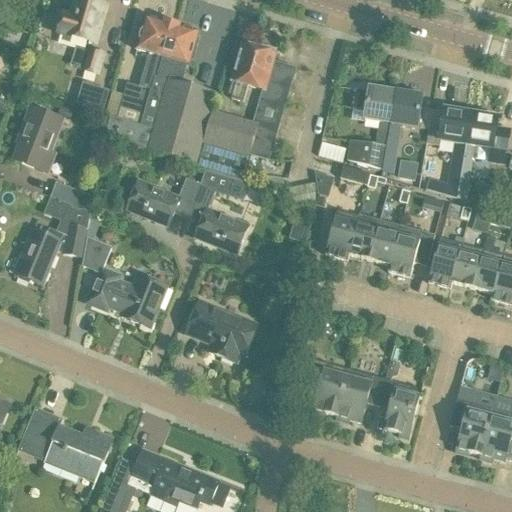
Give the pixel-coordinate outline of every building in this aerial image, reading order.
[(95,46),(106,6),(101,5),(100,7),(94,5),(95,3),(83,0),(77,0),(72,18),(64,16),(59,35),(78,41),(71,68),(82,71),(81,73),(100,78),(106,54),(92,51),(93,45),(95,46)] [(143,127),(173,24),(172,24),(171,26),(161,23),(159,20),(153,18),(150,20),(146,18),(137,52),(149,55),(140,88),(127,84),(117,119),(143,127)] [(175,25),(173,24),(143,127),(192,143),(202,146),(202,145),(216,95),(172,83),(178,64),(189,67),(199,34),(195,33),(193,30),(188,29),(185,30),(174,27),(175,25)] [(0,46),(21,54),(28,35),(0,25),(0,46)] [(269,162),(296,71),(274,64),(278,51),(263,47),(262,52),(244,47),(233,83),(237,85),(233,101),(244,104),(249,89),(265,94),(255,125),(214,113),(204,146),(202,145),(202,146),(192,143),(143,127),(117,119),(117,120),(110,118),(106,139),(148,153),(196,167),(195,168),(242,182),(249,184),(287,188),(288,181),(244,174),(249,159),(250,159),(251,156),(269,162)] [(77,104),(104,112),(110,93),(83,85),(77,104)] [(397,94),(371,90),(370,94),(358,92),(355,112),(367,114),(366,122),(377,124),(375,146),(348,143),(346,162),(383,172),(383,174),(384,174),(397,94)] [(430,133),(433,112),(421,110),(423,99),(419,98),(420,94),(410,92),(409,96),(397,94),(384,174),(393,175),(398,139),(401,139),(402,128),(430,133)] [(44,173),(63,123),(31,111),(23,132),(25,132),(14,162),(44,173)] [(446,112),(446,114),(433,112),(430,133),(428,146),(441,148),(441,145),(453,147),(452,157),(454,158),(451,184),(450,183),(448,198),(458,201),(473,116),(460,114),(461,113),(450,112),(450,113),(446,112)] [(473,116),(458,201),(466,203),(469,186),(473,160),(476,161),(478,149),(492,151),(490,163),(504,165),(509,134),(496,131),(497,120),(493,119),(494,116),(484,114),(483,117),(483,118),(473,116)] [(343,165),(346,151),(321,145),(318,159),(343,165)] [(340,181),(367,188),(371,176),(343,169),(340,181)] [(244,203),(249,186),(207,174),(201,187),(202,187),(189,220),(202,226),(196,240),(238,257),(249,228),(209,212),(216,194),(244,203)] [(371,177),(368,189),(375,191),(379,179),(371,177)] [(202,187),(201,187),(187,181),(180,200),(139,184),(128,212),(169,229),(175,215),(189,220),(202,187)] [(51,199),(73,208),(72,210),(90,218),(93,199),(56,184),(51,199)] [(315,185),(305,187),(310,211),(314,210),(316,190),(315,185)] [(403,192),(399,203),(407,206),(410,194),(403,192)] [(33,232),(15,275),(19,277),(19,280),(29,285),(31,282),(43,287),(58,253),(63,255),(83,259),(87,240),(91,220),(90,220),(90,218),(72,210),(73,208),(51,199),(44,215),(61,222),(57,233),(49,231),(46,238),(33,232)] [(490,226),(494,212),(478,208),(475,222),(490,226)] [(472,211),(464,209),(461,221),(469,223),(472,211)] [(511,215),(505,214),(494,212),(490,226),(510,231),(511,223),(511,215)] [(348,263),(350,258),(349,257),(357,226),(358,227),(360,217),(359,218),(338,213),(326,257),(348,263)] [(362,261),(370,263),(378,232),(377,232),(380,222),(360,217),(358,227),(357,226),(349,257),(350,258),(362,261)] [(87,240),(88,240),(93,242),(100,224),(91,220),(87,240)] [(305,244),(310,227),(294,222),(290,240),(305,244)] [(378,266),(378,265),(390,268),(391,269),(401,228),(380,222),(377,232),(378,232),(370,263),(378,266)] [(411,280),(415,265),(427,269),(435,237),(401,228),(391,269),(390,268),(388,274),(411,280)] [(150,330),(167,289),(139,277),(134,290),(118,283),(120,279),(103,272),(112,250),(93,242),(88,240),(83,268),(101,275),(88,305),(106,312),(108,308),(124,314),(122,319),(150,330)] [(451,291),(453,285),(452,285),(462,246),(441,240),(429,285),(451,291)] [(465,289),(473,291),(483,252),(462,246),(452,285),(453,285),(465,289)] [(481,293),(493,296),(504,257),(483,252),(473,291),(481,293)] [(511,259),(504,257),(493,296),(491,302),(511,307),(511,259)] [(244,360),(257,327),(200,304),(187,336),(212,347),(209,354),(237,366),(240,358),(244,360)] [(293,321),(298,307),(288,304),(283,318),(293,321)] [(319,393),(313,416),(325,419),(326,416),(338,419),(350,372),(314,362),(307,389),(319,393)] [(390,412),(385,432),(388,433),(401,437),(400,440),(409,442),(422,392),(391,383),(392,379),(397,377),(400,367),(398,364),(392,362),(386,382),(379,409),(390,412)] [(491,368),(487,381),(501,384),(504,371),(491,368)] [(338,419),(337,423),(349,426),(350,422),(362,425),(367,406),(379,409),(386,382),(350,372),(338,419)] [(484,405),(486,395),(451,388),(449,397),(484,405)] [(482,458),(481,462),(493,465),(494,461),(505,464),(511,445),(511,401),(498,398),(494,411),(481,458),(482,458)] [(0,433),(11,406),(0,401),(0,433)] [(463,432),(456,455),(468,458),(469,455),(481,458),(494,411),(458,401),(450,428),(463,432)] [(104,465),(113,442),(96,436),(93,443),(60,430),(63,421),(35,410),(20,447),(47,457),(45,464),(79,478),(81,474),(97,480),(103,465),(104,465)] [(122,462),(114,481),(129,487),(152,497),(165,502),(167,498),(197,511),(200,504),(201,503),(210,507),(214,497),(218,488),(208,484),(191,477),(193,474),(143,453),(137,468),(122,462)]
